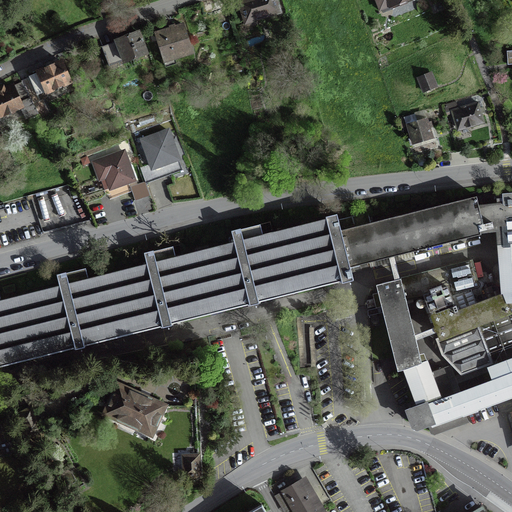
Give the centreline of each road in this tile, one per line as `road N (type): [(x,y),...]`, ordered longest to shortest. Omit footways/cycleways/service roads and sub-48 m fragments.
road 1 (residential): [(511,168),(221,204),(0,261)]
road 2 (residential): [(189,511),(265,462),(377,434),(413,438),(511,495)]
road 3 (residential): [(0,73),(92,30),(187,0)]
